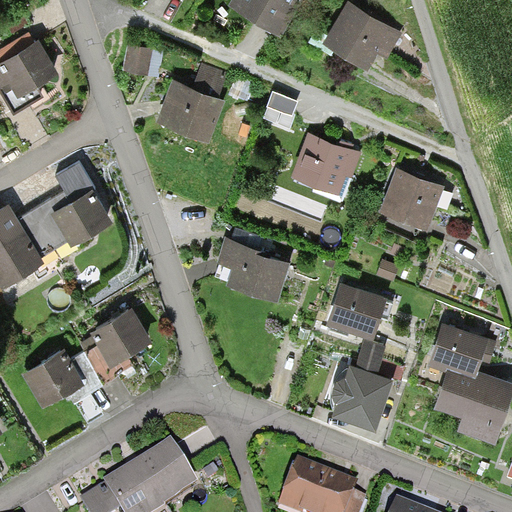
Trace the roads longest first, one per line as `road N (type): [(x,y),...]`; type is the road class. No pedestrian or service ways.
road 1 (residential): [(72,3),(462,143)]
road 2 (residential): [(222,397),(511,509)]
road 3 (residential): [(222,397),(112,118)]
road 4 (residential): [(0,501),(169,398),(222,397)]
road 5 (residential): [(511,286),(462,143)]
road 6 (residential): [(462,143),(417,0)]
road 7 (residential): [(112,118),(0,186)]
road 8 (residential): [(112,118),(72,3)]
road 9 (residential): [(260,511),(222,397)]
